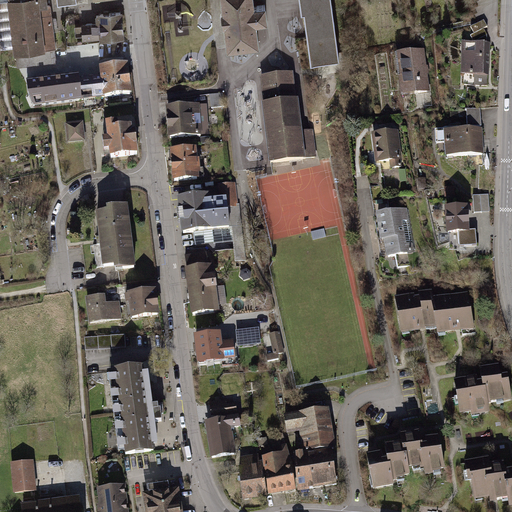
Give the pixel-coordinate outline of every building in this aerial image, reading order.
[(259,0),(225,0),(233,47),(265,42),(262,23),(272,21),(269,2),(260,4),(259,0)] [(336,61),(342,61),(332,0),(303,0),(313,65),(336,61)] [(126,13),(100,14),(100,24),(85,25),(86,40),(127,38),(126,13)] [(487,21),(473,29),(477,36),(473,38),(476,44),(489,37),(486,31),(490,28),(487,21)] [(493,44),(465,43),(464,87),(492,87),(493,44)] [(425,51),(398,54),(402,98),(430,95),(425,51)] [(69,78),(41,82),(45,109),(136,97),(131,67),(114,69),(103,70),(104,80),(82,83),(81,77),(69,78)] [(292,74),(262,78),(266,106),(264,106),(272,163),(315,158),(312,132),(301,133),(297,102),(296,102),(292,74)] [(194,110),(167,114),(171,144),(205,140),(202,113),(213,112),(211,95),(193,97),(194,110)] [(484,156),(482,110),(468,110),(469,131),(447,132),(448,157),(484,156)] [(87,123),(67,125),(69,144),(88,142),(87,123)] [(118,125),(108,125),(109,141),(105,142),(106,155),(114,154),(114,161),(142,160),(141,142),(128,142),(127,130),(118,131),(118,125)] [(399,131),(372,135),(377,164),(389,162),(391,171),(405,168),(399,131)] [(201,149),(172,153),(175,183),(205,180),(201,149)] [(180,201),(184,236),(233,230),(237,263),(246,262),(236,186),(219,188),(220,196),(180,201)] [(363,205),(374,203),(372,188),(360,190),(363,205)] [(476,196),(477,210),(491,209),(491,195),(476,196)] [(137,272),(131,206),(111,208),(111,215),(99,216),(104,269),(117,268),(117,274),(137,272)] [(409,209),(380,215),(389,262),(417,257),(409,209)] [(471,210),(449,212),(452,238),(474,236),(471,210)] [(493,243),(478,243),(478,253),(493,253),(493,243)] [(195,256),(186,258),(193,318),(223,314),(222,308),(228,307),(226,287),(220,288),(217,267),(210,268),(208,255),(195,256)] [(160,292),(128,297),(132,322),(164,317),(160,292)] [(434,292),(397,300),(404,336),(424,332),(437,329),(439,339),(461,334),(476,331),(469,294),(436,301),(434,292)] [(87,299),(90,326),(122,322),(119,304),(110,306),(108,296),(87,299)] [(256,321),(239,322),(241,341),(258,339),(256,321)] [(227,333),(196,338),(200,371),(240,365),(238,350),(229,351),(227,333)] [(128,337),(86,339),(87,352),(128,350),(128,337)] [(483,381),(456,385),(462,420),(495,414),(493,405),(511,401),(511,382),(511,379),(507,379),(505,368),(481,372),(483,381)] [(153,396),(150,369),(114,373),(123,458),(161,454),(159,440),(159,435),(158,425),(167,424),(165,407),(155,408),(153,396)] [(205,424),(212,462),(238,457),(233,433),(245,431),(243,420),(234,422),(233,416),(239,415),(237,405),(230,406),(229,401),(210,405),(214,423),(205,424)] [(301,435),(308,454),(332,451),(336,450),(329,409),(284,417),(288,437),(301,435)] [(386,456),(370,458),(375,490),(409,485),(407,477),(415,476),(414,472),(427,470),(429,479),(448,475),(442,438),(426,441),(424,433),(403,437),(404,445),(386,448),(388,455),(386,456)] [(290,450),(261,455),(269,497),(297,492),(291,457),(290,450)] [(332,451),(308,454),(313,490),(337,487),(332,451)] [(308,454),(291,457),(297,492),(313,490),(308,454)] [(261,455),(239,460),(242,502),(269,497),(261,455)] [(494,459),(468,464),(475,502),(491,499),(493,506),(511,502),(511,472),(510,473),(508,464),(502,465),(495,467),(494,459)] [(37,463),(12,464),(14,494),(38,493),(37,463)] [(144,496),(147,511),(181,505),(178,491),(170,493),(168,482),(148,486),(150,495),(144,496)] [(98,492),(100,511),(131,511),(129,488),(98,492)] [(82,511),(81,499),(24,507),(24,511),(82,511)]
